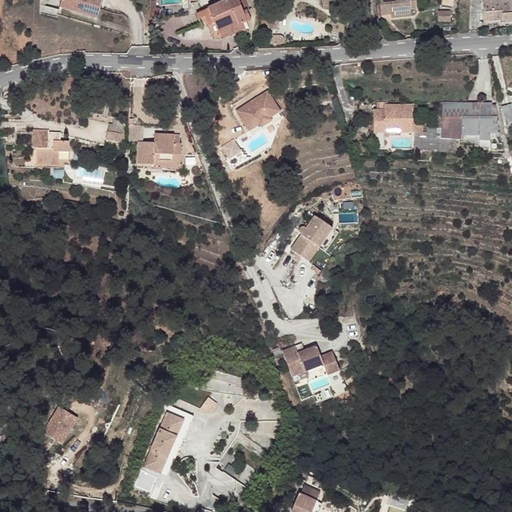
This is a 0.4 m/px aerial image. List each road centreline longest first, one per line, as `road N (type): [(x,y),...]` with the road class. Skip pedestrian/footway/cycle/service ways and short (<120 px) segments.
road 1 (residential): [(511,38),(44,64),(0,80)]
road 2 (residential): [(0,507),(27,501),(155,511)]
